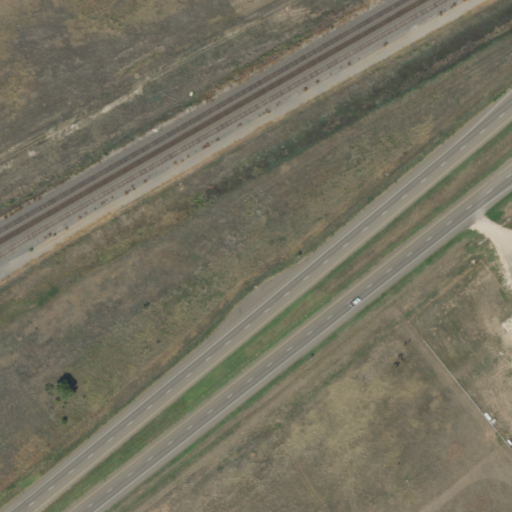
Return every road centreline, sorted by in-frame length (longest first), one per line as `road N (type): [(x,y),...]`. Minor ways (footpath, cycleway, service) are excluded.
road 1 (trunk): [(511,106),(18,511)]
road 2 (trunk): [(82,511),(511,173)]
